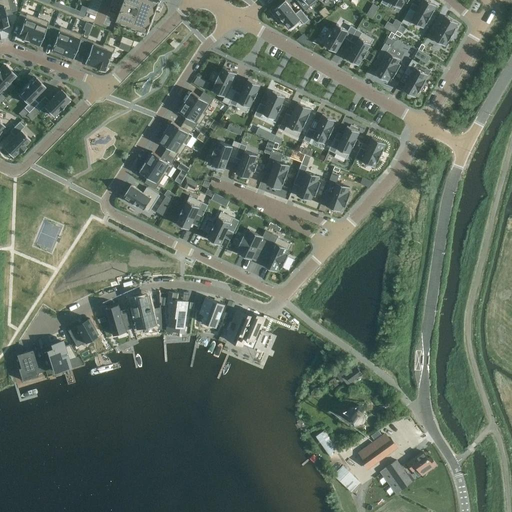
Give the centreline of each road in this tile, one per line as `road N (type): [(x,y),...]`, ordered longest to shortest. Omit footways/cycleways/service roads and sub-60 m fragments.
road 1 (residential): [(242,17),(205,44),(104,202),(283,296)]
road 2 (residential): [(19,340),(154,284),(220,293),(270,312),(283,296)]
road 3 (residential): [(423,122),(242,17)]
road 4 (tertiary): [(428,328),(446,203),(466,146)]
road 5 (residential): [(0,167),(15,173),(102,89)]
road 6 (tertiary): [(464,511),(453,464),(422,415),(424,388)]
road 7 (residential): [(345,227),(396,172),(423,122)]
road 8 (residential): [(102,89),(196,0)]
